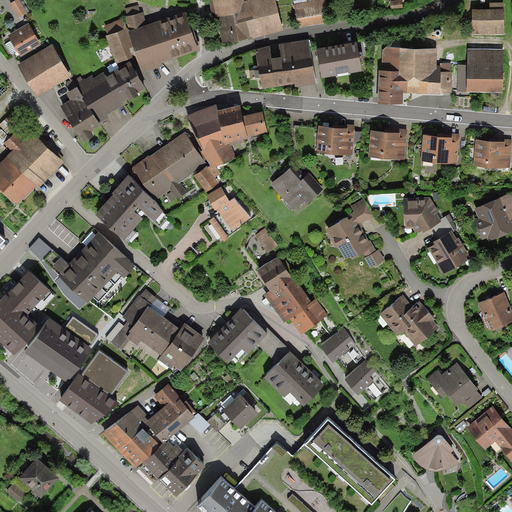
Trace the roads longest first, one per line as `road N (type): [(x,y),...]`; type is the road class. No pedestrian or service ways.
road 1 (residential): [(511,120),(223,96),(147,116)]
road 2 (residential): [(147,116),(193,70),(249,44),(376,22),(445,0)]
road 3 (track): [(242,300),(308,343),(439,511)]
road 4 (unknown): [(338,390),(301,436),(258,433),(175,511)]
road 5 (tertiary): [(0,373),(157,511)]
road 6 (residential): [(511,395),(454,309),(473,280),(511,263)]
road 7 (residential): [(0,59),(91,169)]
road 8 (residential): [(91,169),(0,268)]
